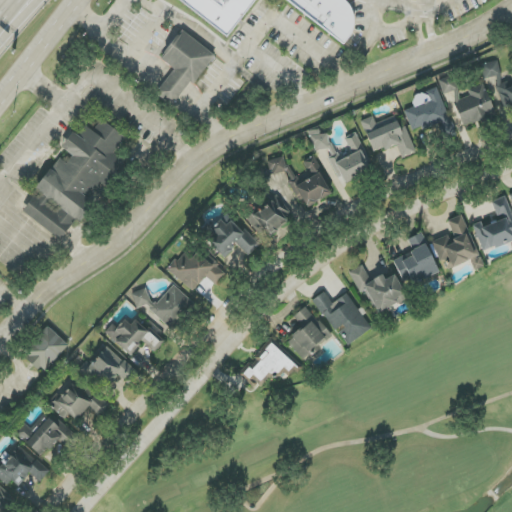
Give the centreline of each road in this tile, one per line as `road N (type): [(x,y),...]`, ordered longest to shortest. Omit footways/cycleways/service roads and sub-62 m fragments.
road 1 (residential): [(0,340),(25,311),(129,235),(221,145),(428,56),(511,10)]
road 2 (residential): [(511,136),(387,191),(284,254),(44,511)]
road 3 (residential): [(78,511),(303,270),(396,216),(511,166)]
road 4 (primary): [(0,103),(76,0)]
